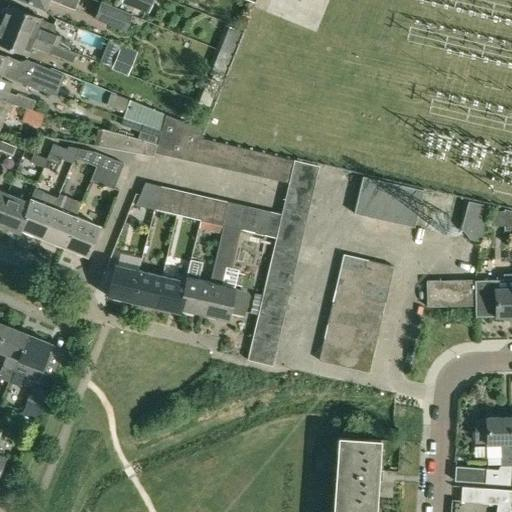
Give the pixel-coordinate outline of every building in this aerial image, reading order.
[(50,0),(74,9),(77,1),(77,0),(23,0),(43,8),(45,0),(50,0)] [(150,11),(151,7),(153,0),(123,0),(123,1),(150,11)] [(126,23),(141,29),(145,20),(99,2),(92,19),(123,31),(126,23)] [(1,24),(51,44),(57,46),(61,37),(53,34),(56,26),(40,20),(41,18),(8,5),(7,8),(4,8),(2,13),(4,16),(1,24)] [(76,54),(57,46),(51,44),(1,24),(0,25),(0,44),(27,55),(30,45),(72,62),(76,54)] [(214,48),(231,55),(239,35),(222,27),(214,48)] [(120,45),(111,69),(128,76),(137,51),(120,45)] [(221,80),(231,55),(214,48),(204,73),(221,80)] [(0,74),(0,75),(22,83),(39,89),(48,68),(26,59),(22,62),(7,56),(0,53),(0,74)] [(0,80),(0,75),(0,74),(0,98),(14,104),(19,105),(32,109),(35,100),(17,93),(16,96),(6,92),(10,84),(0,80)] [(193,100),(210,106),(217,88),(202,82),(198,91),(196,91),(193,100)] [(125,112),(123,117),(159,129),(162,113),(111,93),(107,105),(125,112)] [(14,104),(0,98),(0,129),(7,111),(16,114),(19,105),(14,104)] [(44,114),(25,109),(21,121),(40,127),(44,114)] [(175,119),(162,113),(159,129),(155,144),(153,152),(167,156),(175,119)] [(159,129),(123,117),(120,125),(139,131),(137,139),(153,143),(155,144),(159,129)] [(167,156),(178,158),(186,123),(179,120),(175,119),(167,156)] [(189,124),(186,123),(178,158),(194,162),(199,137),(201,128),(189,124)] [(153,143),(137,139),(99,128),(94,146),(149,156),(153,143)] [(212,140),(199,137),(194,162),(206,164),(212,140)] [(2,140),(0,144),(0,150),(13,155),(16,146),(2,140)] [(206,164),(217,167),(222,142),(212,140),(206,164)] [(234,145),(222,142),(217,167),(229,170),(234,145)] [(53,144),(47,159),(59,164),(62,157),(63,157),(66,149),(53,144)] [(229,170),(242,172),(247,148),(234,145),(229,170)] [(258,151),(247,148),(242,172),(253,175),(258,151)] [(87,163),(94,166),(118,175),(122,163),(92,151),(87,163)] [(265,178),(271,154),(258,151),(253,175),(265,178)] [(44,168),(47,159),(33,154),(30,162),(44,168)] [(283,157),(271,154),(265,178),(277,180),(283,157)] [(293,159),(283,157),(277,180),(288,183),(291,171),(293,159)] [(293,159),(291,171),(315,177),(318,165),(293,159)] [(112,189),(118,175),(94,166),(89,180),(112,189)] [(313,188),(315,177),(291,171),(288,183),(313,188)] [(353,213),(365,216),(374,179),(362,176),(353,213)] [(386,182),(374,179),(365,216),(378,219),(386,182)] [(378,219),(390,222),(399,185),(386,182),(378,219)] [(133,206),(154,210),(160,186),(143,183),(133,206)] [(285,194),(310,200),(313,188),(288,183),(285,194)] [(402,225),(411,188),(399,185),(390,222),(402,225)] [(165,213),(171,189),(160,186),(154,210),(165,213)] [(423,191),(411,188),(402,225),(414,228),(423,191)] [(43,203),(47,194),(35,189),(31,198),(29,197),(28,201),(18,229),(41,238),(53,207),(43,203)] [(165,213),(176,215),(182,191),(171,189),(165,213)] [(187,218),(192,194),(182,191),(176,215),(187,218)] [(28,201),(7,192),(0,210),(0,226),(17,233),(28,201)] [(203,196),(192,194),(187,218),(197,220),(203,196)] [(307,211),(310,200),(285,194),(283,206),(307,211)] [(197,220),(200,221),(209,223),(214,199),(203,196),(197,220)] [(225,201),(214,199),(209,223),(219,225),(225,201)] [(219,225),(230,228),(236,204),(225,201),(219,225)] [(469,239),(481,242),(490,206),(468,201),(461,229),(469,239)] [(248,206),(236,204),(230,228),(242,231),(248,206)] [(242,231),(252,233),(258,209),(248,206),(242,231)] [(305,223),(307,211),(283,206),(281,214),(280,218),(305,223)] [(75,215),(53,207),(41,238),(62,247),(75,215)] [(269,211),(258,209),(252,233),(264,236),(269,211)] [(511,210),(503,209),(503,211),(491,211),(492,226),(504,225),(504,231),(511,230),(511,210)] [(275,238),(277,230),(280,218),(281,214),(269,211),(264,236),(275,238)] [(98,225),(75,215),(62,247),(85,256),(98,225)] [(277,230),(302,235),(305,223),(280,218),(277,230)] [(226,321),(228,314),(244,317),(249,296),(233,292),(234,288),(222,285),(227,267),(231,268),(235,248),(239,232),(223,228),(210,282),(203,315),(226,321)] [(299,247),(302,235),(277,230),(275,238),(274,241),(299,247)] [(297,258),(299,247),(274,241),(272,252),(297,258)] [(294,271),(297,258),(272,252),(269,265),(294,271)] [(365,272),(368,260),(343,255),(341,267),(365,272)] [(189,266),(179,310),(203,315),(210,282),(197,279),(201,262),(191,260),(189,266)] [(365,272),(390,278),(393,266),(368,260),(365,272)] [(178,314),(179,310),(189,266),(166,261),(163,275),(155,308),(178,314)] [(107,297),(131,303),(139,270),(115,264),(107,297)] [(266,277),(291,283),(294,271),(269,265),(266,277)] [(362,284),(365,272),(341,267),(338,278),(362,284)] [(163,275),(139,270),(131,303),(155,308),(163,275)] [(365,272),(362,284),(388,290),(390,278),(365,272)] [(511,316),(511,273),(504,274),(504,280),(474,281),(475,306),(475,318),(476,318),(476,316),(495,316),(495,317),(496,317),(511,316)] [(288,294),(291,283),(266,277),(264,288),(288,294)] [(362,284),(338,278),(335,289),(360,295),(362,284)] [(451,306),(463,306),(462,280),(450,281),(451,306)] [(475,306),(474,281),(474,280),(462,280),(463,306),(475,306)] [(439,307),(438,281),(426,281),(427,307),(439,307)] [(439,307),(451,306),(450,281),(438,281),(439,307)] [(362,284),(360,295),(385,301),(388,290),(362,284)] [(286,306),(288,294),(264,288),(261,300),(286,306)] [(360,295),(335,289),(333,301),(357,307),(360,295)] [(357,307),(382,312),(385,301),(360,295),(357,307)] [(261,300),(258,312),(283,318),(286,306),(261,300)] [(354,318),(357,307),(333,301),(330,313),(354,318)] [(357,307),(354,318),(379,324),(382,312),(357,307)] [(280,329),(283,318),(258,312),(256,323),(280,329)] [(354,318),(330,313),(327,325),(352,331),(354,318)] [(352,331),(377,336),(379,324),(354,318),(352,331)] [(278,341),(280,329),(256,323),(253,335),(278,341)] [(349,342),(352,331),(327,325),(324,337),(349,342)] [(28,335),(5,326),(0,339),(0,353),(6,355),(0,370),(0,379),(9,383),(28,335)] [(377,336),(352,331),(349,342),(374,348),(377,336)] [(51,345),(28,335),(9,383),(19,387),(24,375),(36,380),(40,370),(51,345)] [(250,347),(275,352),(278,341),(253,335),(250,347)] [(349,342),(324,337),(321,348),(346,354),(349,342)] [(349,342),(346,354),(371,360),(374,348),(349,342)] [(272,365),(275,352),(250,347),(247,359),(272,365)] [(346,354),(321,348),(319,360),(343,366),(346,354)] [(346,354),(343,366),(368,372),(371,360),(346,354)] [(25,415),(37,419),(47,395),(35,391),(25,415)] [(511,464),(511,447),(511,443),(511,417),(486,417),(486,425),(475,425),(475,443),(487,442),(487,469),(455,466),(454,481),(509,485),(510,465),(511,464)] [(338,437),(336,473),(382,477),(382,470),(378,470),(380,440),(359,439),(338,437)] [(382,481),(382,477),(336,473),(334,508),(375,511),(376,489),(377,481),(382,481)] [(509,511),(509,509),(511,495),(511,490),(497,489),(483,489),(483,499),(483,502),(497,503),(496,508),(498,508),(497,511),(509,511)]
